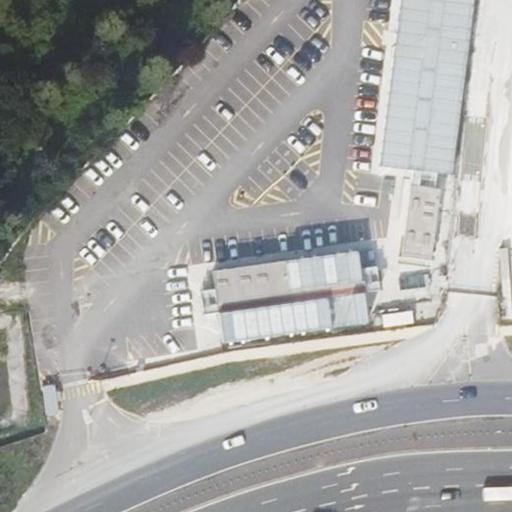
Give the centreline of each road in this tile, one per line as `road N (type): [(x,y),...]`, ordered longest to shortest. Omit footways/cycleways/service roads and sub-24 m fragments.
road 1 (primary): [(511,400),(412,406),(248,440),(86,511)]
road 2 (primary): [(311,511),(352,499),(511,486)]
